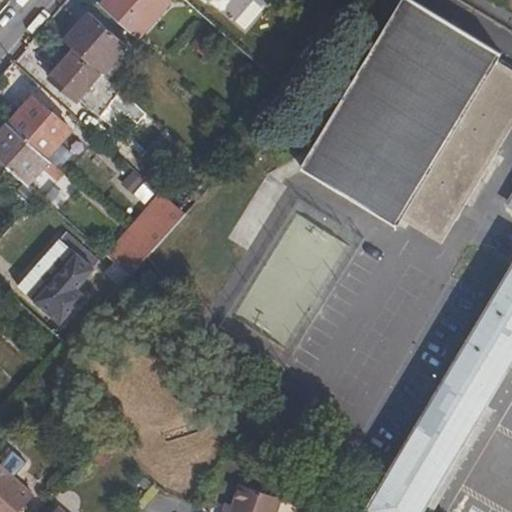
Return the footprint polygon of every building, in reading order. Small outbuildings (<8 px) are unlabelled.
[(112,0),(105,9),(140,39),(170,3),(166,0),(112,0)] [(201,0),(220,17),(235,0),(201,0)] [(394,224),(398,217),(493,59),(498,50),(414,0),(408,0),(306,171),(394,224)] [(90,14),(66,41),(77,50),(103,73),(109,78),(120,65),(114,60),(127,45),(90,14)] [(78,101),(103,73),(77,50),(52,78),(78,101)] [(511,125),(511,69),(493,59),(398,217),(441,243),(511,125)] [(114,103),(139,123),(147,112),(123,93),(114,103)] [(35,97),(10,125),(47,158),(71,131),(35,97)] [(0,160),(29,187),(51,161),(47,158),(10,125),(0,135),(0,160)] [(422,511),(424,508),(511,361),(511,197),(508,204),(511,206),(511,270),(370,509),(374,511),(422,511)] [(59,240),(17,286),(28,296),(70,250),(59,240)] [(70,250),(28,296),(59,324),(71,311),(63,304),(94,270),(70,250)] [(132,250),(119,266),(130,276),(144,260),(132,250)] [(0,511),(18,511),(34,495),(0,465),(0,511)] [(230,511),(225,511),(223,511),(275,511),(280,497),(241,483),(230,511)]
